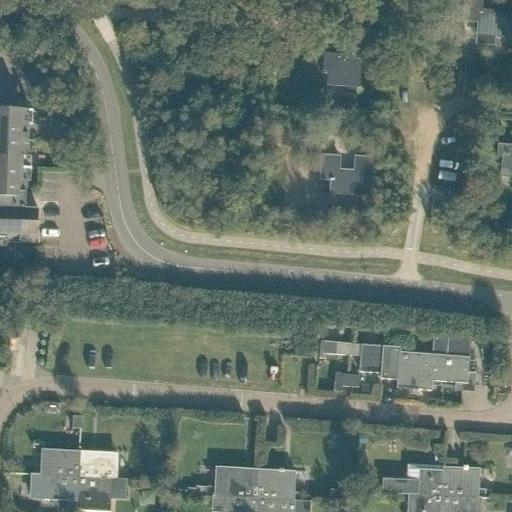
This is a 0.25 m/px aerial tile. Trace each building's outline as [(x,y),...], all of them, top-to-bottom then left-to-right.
[(463,0),(461,23),(480,24),(479,39),(495,41),(496,37),(507,38),(509,14),(481,12),(481,0),(463,0)] [(367,45),(366,54),(377,55),(378,47),(367,45)] [(324,55),(322,71),(327,71),(326,85),(358,88),(358,86),(373,87),(376,57),(359,56),(359,58),(324,55)] [(23,213),(24,185),(28,186),(29,161),(25,161),(26,128),(30,128),(31,115),(0,114),(0,249),(5,250),(5,246),(35,247),(36,214),(23,213)] [(479,119),(479,129),(489,129),(489,119),(479,119)] [(511,179),(511,146),(498,145),(497,154),(501,154),(501,155),(502,156),(500,178),(511,179)] [(319,156),(317,180),(330,181),(329,193),(369,196),(372,159),(354,157),(353,172),(337,171),(338,158),(319,156)] [(469,339),(448,338),(446,356),(468,358),(469,339)] [(320,343),(319,359),(325,360),(325,355),(340,356),(359,358),(358,374),(380,376),(379,380),(397,382),(396,389),(430,392),(431,382),(455,384),(454,392),(474,393),(474,385),(475,374),(468,374),(470,358),(468,358),(446,356),(431,355),(431,356),(400,353),(401,349),(361,346),(320,343)] [(334,374),(333,393),(341,394),(342,387),(348,388),(358,388),(359,376),(334,374)] [(73,418),(72,430),(81,430),(81,418),(73,418)] [(43,477),(79,479),(81,454),(44,452),(43,477)] [(81,454),(79,479),(117,481),(119,455),(81,454)] [(382,480),(381,494),(407,496),(442,498),(443,468),(442,468),(441,472),(417,471),(417,482),(382,480)] [(457,469),(443,468),(442,498),(474,499),(478,499),(485,500),(485,491),(478,491),(479,470),(457,469)] [(151,469),(151,478),(163,478),(164,469),(151,469)] [(187,491),(174,491),(173,495),(211,497),(211,498),(257,500),(258,471),(218,470),(217,487),(205,486),(204,488),(196,487),(196,490),(187,489),(187,491)] [(258,471),(257,500),(293,501),(300,502),(300,493),(294,493),(294,472),(281,472),(281,470),(277,470),(277,472),(258,471)] [(33,476),(32,497),(45,497),(45,501),(69,502),(69,511),(78,511),(79,479),(43,477),(33,476)] [(79,479),(78,511),(96,511),(111,511),(112,497),(126,497),(127,481),(117,481),(79,479)] [(141,492),(141,505),(154,505),(154,492),(141,492)] [(441,511),(442,498),(407,496),(406,511),(441,511)] [(257,511),(257,500),(211,498),(210,507),(222,508),(221,511),(257,511)] [(473,511),(474,499),(442,498),(441,511),(473,511)] [(257,511),(310,511),(311,502),(300,502),(293,501),(257,500),(257,511)]
